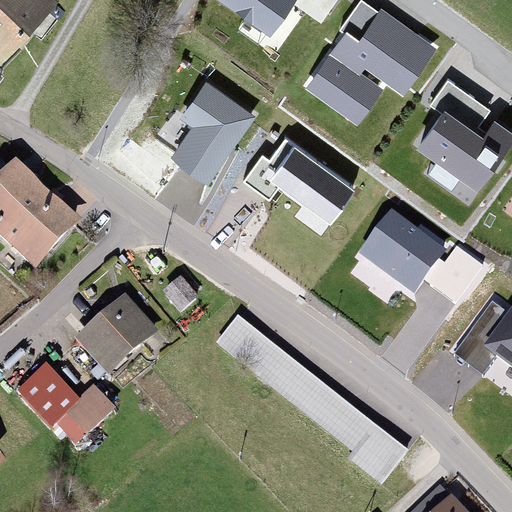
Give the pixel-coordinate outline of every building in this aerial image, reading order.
[(0,0),(0,65),(59,8),(50,0),(0,0)] [(224,0),(222,5),(266,33),(284,6),(321,30),(340,0),(224,0)] [(367,2),(310,88),(365,124),(389,88),(408,100),(441,51),(367,2)] [(431,106),(445,115),(473,135),(489,111),(447,82),(431,106)] [(253,116),(206,85),(185,117),(196,125),(174,159),(209,183),(253,116)] [(421,149),(477,188),(511,137),(511,136),(495,125),(483,141),(473,135),(445,115),(421,149)] [(354,187),(284,139),(269,161),(261,156),(244,182),(270,200),(277,190),(328,225),(354,187)] [(82,220),(15,159),(0,174),(0,234),(37,269),(82,220)] [(444,249),(390,212),(361,254),(415,291),(423,279),(438,258),(444,249)] [(445,263),(438,258),(423,279),(457,302),(483,265),(456,247),(445,263)] [(195,297),(181,279),(166,290),(180,308),(195,297)] [(122,298),(77,338),(107,372),(152,332),(122,298)] [(493,303),(457,353),(481,370),(494,352),(511,364),(511,310),(509,314),(493,303)] [(243,312),(218,342),(352,451),(345,459),(382,488),(412,451),(243,312)] [(44,368),(18,391),(49,427),(64,413),(85,436),(112,413),(93,391),(76,405),(44,368)] [(464,511),(453,499),(437,511),(464,511)]
